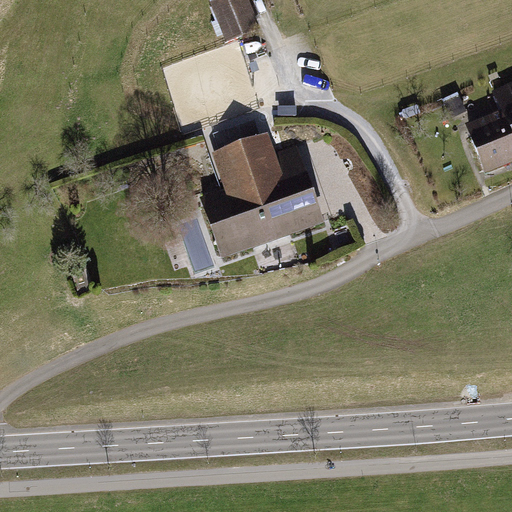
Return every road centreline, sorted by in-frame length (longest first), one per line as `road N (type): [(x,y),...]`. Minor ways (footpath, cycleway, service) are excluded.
road 1 (residential): [(0,404),(53,368),(129,334),(316,289),(511,197)]
road 2 (secondary): [(0,452),(511,419)]
